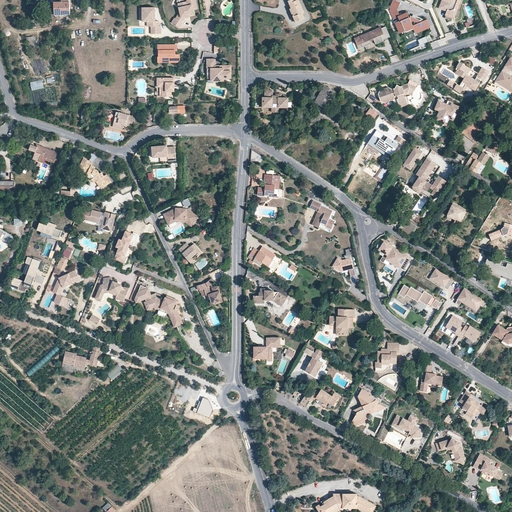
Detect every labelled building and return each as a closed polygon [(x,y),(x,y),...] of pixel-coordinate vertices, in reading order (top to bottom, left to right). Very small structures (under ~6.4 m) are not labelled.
[(55,15),(61,15),(61,13),(70,13),(69,0),(62,0),(62,2),(54,2),(55,15)] [(188,2),(182,3),(183,7),(179,8),(180,13),(179,15),(178,15),(176,18),(181,22),(186,17),(194,15),(193,9),(197,9),(196,0),(188,2)] [(290,0),(288,1),(291,8),(295,16),(293,17),(296,22),(304,18),(302,13),(304,12),(298,0),(297,0),(295,1),(294,0),(290,0)] [(458,0),(442,0),(440,8),(448,11),(445,18),(450,20),(451,18),(451,17),(451,15),(453,14),(454,16),(455,16),(457,17),(460,11),(456,9),(459,1),(458,0)] [(398,10),(400,4),(394,1),(390,9),(391,10),(392,13),(398,10)] [(156,21),(156,7),(143,7),(143,21),(152,21),(152,34),(162,33),(161,26),(160,26),(160,21),(156,21)] [(401,17),(398,10),(392,13),(391,13),(394,20),(399,18),(401,17)] [(424,22),(423,20),(410,16),(409,18),(408,14),(401,17),(399,18),(401,22),(399,23),(398,23),(396,24),(400,33),(402,33),(405,31),(406,32),(410,30),(407,23),(410,21),(411,23),(417,23),(418,25),(413,27),(414,30),(415,32),(418,30),(419,31),(426,28),(426,27),(430,26),(427,20),(424,22)] [(181,22),(176,18),(175,17),(171,21),(178,27),(182,23),(181,22)] [(403,35),(414,30),(413,27),(411,23),(410,21),(407,23),(410,30),(406,32),(405,31),(402,33),(403,35)] [(416,34),(430,28),(430,26),(426,27),(426,28),(419,31),(418,30),(415,32),(416,34)] [(391,37),(386,27),(381,29),(381,28),(355,40),(358,46),(362,44),(364,48),(372,44),(370,41),(374,39),(376,45),(384,42),(383,41),(391,37)] [(446,38),(430,44),(433,49),(447,44),(446,40),(454,37),(452,32),(445,35),(446,38)] [(177,45),(158,45),(159,51),(159,56),(161,56),(161,61),(180,61),(180,55),(174,55),(174,51),(176,51),(177,45)] [(486,62),(493,66),(497,59),(490,55),(486,62)] [(511,59),(509,58),(495,80),(511,90),(511,89),(511,80),(508,78),(511,71),(511,59)] [(231,66),(220,66),(219,65),(215,65),(215,59),(207,59),(207,78),(211,78),(213,81),(221,81),(223,78),(231,78),(231,66)] [(474,90),(480,81),(482,82),(489,72),(482,68),(474,81),(466,76),(470,69),(460,63),(456,67),(458,69),(457,70),(455,73),(463,79),(458,86),(456,84),(453,89),(460,93),(462,90),(465,85),(466,85),(474,90)] [(511,80),(511,89),(511,90),(495,80),(494,82),(511,92),(511,77),(511,75),(511,71),(508,78),(511,80)] [(174,78),(157,78),(157,87),(162,87),(162,92),(165,92),(165,97),(171,97),(171,92),(171,87),(174,87),(174,78)] [(42,79),(30,82),(32,92),(45,89),(42,79)] [(453,89),(456,84),(449,80),(446,84),(453,89)] [(418,84),(410,81),(409,84),(401,87),(400,89),(397,90),(396,89),(393,90),(389,89),(381,92),(379,96),(382,103),(385,105),(394,101),(396,98),(399,96),(399,99),(398,99),(398,100),(400,104),(401,104),(408,101),(406,96),(405,97),(404,94),(407,92),(413,95),(418,84)] [(337,92),(324,85),(314,102),(327,109),(337,92)] [(307,94),(299,89),(294,98),(302,102),(303,100),(307,94)] [(262,99),(262,108),(272,108),(279,108),(287,108),(287,99),(280,99),(276,99),(276,97),(274,97),(270,97),(270,91),(264,92),(264,99),(262,99)] [(359,107),(358,108),(364,112),(362,115),(364,117),(363,119),(368,122),(370,118),(375,111),(371,108),(365,105),(363,107),(360,105),(362,103),(354,98),(351,102),(359,107)] [(454,102),(448,99),(447,103),(443,101),(442,103),(438,101),(437,105),(435,108),(438,109),(437,111),(439,112),(435,119),(441,122),(442,119),(446,122),(449,116),(453,118),(459,106),(453,103),(454,102)] [(370,118),(374,121),(378,115),(379,114),(375,111),(370,118)] [(133,127),(135,117),(116,112),(113,121),(122,124),(122,121),(126,122),(125,125),(133,127)] [(462,133),(473,140),(478,134),(481,129),(471,122),(462,133)] [(476,143),(481,136),(478,134),(473,140),(476,143)] [(385,143),(382,141),(374,136),(366,147),(371,150),(373,147),(379,151),(384,154),(393,141),(388,138),(385,143)] [(399,136),(396,140),(403,145),(406,141),(400,136),(399,136)] [(150,144),(150,160),(173,160),(173,156),(177,156),(177,146),(169,146),(169,144),(164,144),(160,144),(150,144)] [(50,157),(52,153),(37,147),(31,145),(30,150),(35,152),(34,156),(40,158),(39,161),(48,165),(49,161),(54,163),(55,159),(50,157)] [(38,145),(37,147),(52,153),(50,157),(55,159),(57,160),(60,153),(38,145)] [(415,147),(405,162),(413,167),(422,152),(415,147)] [(483,152),(477,160),(483,164),(485,165),(490,156),(483,152)] [(478,156),(474,153),(466,166),(477,173),(483,164),(477,160),(476,159),(478,156)] [(95,168),(91,166),(92,164),(93,162),(84,157),(79,169),(87,173),(86,175),(87,176),(88,177),(89,178),(89,179),(91,180),(93,180),(94,183),(96,181),(101,188),(108,184),(103,176),(104,176),(102,172),(100,173),(97,170),(95,168)] [(437,164),(427,158),(423,163),(433,170),(437,164)] [(433,170),(423,163),(420,169),(430,175),(433,170)] [(430,175),(420,169),(417,174),(418,175),(426,181),(430,175)] [(268,192),(273,193),(274,189),(277,189),(279,175),(264,174),(263,188),(257,187),(257,195),(264,196),(264,194),(268,194),(268,192)] [(415,183),(413,187),(414,188),(421,192),(423,188),(428,191),(431,188),(434,190),(432,194),(437,198),(442,190),(441,190),(433,185),(426,181),(418,175),(416,179),(418,180),(415,183)] [(441,190),(447,181),(439,176),(433,185),(441,190)] [(0,191),(15,192),(14,183),(0,182),(0,191)] [(432,194),(428,191),(423,188),(421,192),(414,188),(413,189),(421,194),(422,193),(430,197),(432,194)] [(331,228),(334,221),(329,219),(333,211),(321,206),(322,204),(313,200),(310,207),(318,211),(312,225),(324,230),(326,226),(331,228)] [(448,217),(456,221),(457,219),(462,221),(467,211),(462,209),(461,211),(459,210),(460,208),(453,205),(448,217)] [(169,222),(176,218),(186,219),(192,225),(199,218),(189,209),(179,208),(175,210),(176,211),(173,212),(173,211),(165,214),(169,222)] [(90,222),(90,221),(99,223),(100,220),(103,221),(106,223),(107,225),(107,226),(106,229),(113,231),(116,215),(112,214),(110,213),(105,212),(105,216),(104,217),(101,216),(102,215),(102,213),(98,212),(96,212),(96,211),(92,210),(91,213),(85,211),(82,220),(90,222)] [(170,224),(176,221),(185,222),(191,227),(192,225),(186,219),(176,218),(169,222),(170,224)] [(412,237),(418,227),(406,219),(399,229),(412,237)] [(41,223),(38,231),(60,239),(63,231),(56,229),(57,226),(50,223),(49,226),(41,223)] [(492,240),(507,234),(511,235),(511,236),(511,235),(511,224),(506,223),(505,227),(502,229),(489,235),(492,240)] [(0,239),(4,242),(10,246),(15,239),(0,229),(0,239)] [(134,233),(127,230),(123,240),(120,239),(117,246),(120,247),(115,258),(126,263),(133,247),(136,246),(137,246),(141,237),(139,233),(134,231),(134,233)] [(389,256),(394,248),(385,242),(380,250),(389,256)] [(180,250),(190,262),(196,257),(198,258),(203,254),(198,248),(196,250),(193,246),(192,248),(188,243),(180,250)] [(74,249),(67,246),(58,268),(61,269),(65,271),(74,249)] [(261,266),(263,262),(271,267),(276,261),(273,259),(276,255),(263,247),(260,251),(260,252),(261,253),(260,256),(258,255),(256,257),(254,261),(254,262),(261,266)] [(256,257),(258,255),(260,252),(260,251),(254,248),(251,254),(256,257)] [(412,259),(394,248),(389,256),(386,259),(404,271),(412,259)] [(38,269),(41,261),(33,258),(28,256),(26,262),(31,264),(25,281),(13,276),(10,283),(19,286),(18,289),(26,292),(27,289),(31,290),(35,278),(37,278),(36,281),(44,284),(46,276),(43,275),(37,273),(38,269)] [(41,270),(45,260),(34,256),(33,258),(41,261),(38,269),(41,270)] [(511,265),(488,257),(484,270),(511,278),(511,265)] [(343,261),(338,258),(333,267),(341,272),(349,270),(351,277),(356,276),(352,259),(343,261)] [(454,281),(436,269),(430,279),(448,290),(454,281)] [(59,304),(62,296),(59,295),(63,287),(63,285),(66,284),(67,286),(79,280),(75,271),(67,274),(58,278),(59,279),(58,279),(52,293),(57,294),(54,302),(59,304)] [(125,302),(130,289),(125,287),(125,288),(121,287),(119,286),(118,284),(114,282),(113,282),(112,278),(104,280),(104,281),(103,281),(104,285),(102,286),(98,294),(103,296),(105,293),(110,293),(110,291),(118,294),(118,296),(117,297),(119,298),(120,300),(125,302)] [(216,284),(214,281),(208,285),(204,285),(197,287),(198,290),(201,290),(205,289),(205,292),(206,297),(208,297),(210,297),(211,301),(211,304),(214,306),(215,307),(217,306),(224,305),(223,299),(222,294),(222,293),(221,289),(221,288),(220,288),(219,288),(215,288),(215,293),(212,294),(211,287),(216,284)] [(169,297),(167,301),(161,299),(159,293),(154,295),(151,288),(142,285),(136,299),(138,302),(148,298),(150,301),(152,307),(158,305),(164,308),(163,310),(169,313),(170,310),(173,312),(179,324),(181,324),(182,325),(187,323),(181,311),(175,308),(176,306),(178,307),(180,302),(178,301),(179,299),(171,296),(170,298),(169,297)] [(422,294),(411,287),(410,288),(404,285),(398,294),(404,298),(406,295),(417,302),(418,300),(421,302),(427,306),(433,297),(424,291),(422,294)] [(465,288),(456,303),(460,306),(463,301),(474,308),(477,303),(481,305),(484,300),(465,288)] [(259,300),(265,300),(272,300),(281,306),(286,297),(277,292),(273,292),(273,293),(270,293),(270,290),(264,290),(264,289),(260,289),(260,292),(259,292),(259,295),(252,296),(252,303),(259,303),(259,300)] [(67,299),(62,296),(59,304),(64,307),(67,299)] [(178,301),(180,302),(178,307),(176,306),(175,308),(181,311),(184,309),(183,308),(184,305),(181,304),(182,301),(179,299),(178,301)] [(436,309),(440,303),(435,300),(431,306),(436,309)] [(151,312),(157,309),(162,311),(161,312),(172,317),(177,328),(182,325),(181,324),(179,324),(173,312),(170,310),(169,313),(163,310),(164,308),(158,305),(152,307),(150,301),(147,303),(151,312)] [(348,320),(346,319),(346,316),(352,317),(354,317),(354,309),(338,308),(338,316),(329,315),(329,325),(336,325),(336,327),(340,327),(340,334),(347,334),(347,327),(348,320)] [(100,318),(93,314),(90,320),(98,324),(100,318)] [(460,326),(463,321),(453,315),(445,327),(456,333),(455,334),(458,336),(464,328),(460,326)] [(481,333),(470,326),(469,328),(466,325),(464,328),(458,336),(462,339),(464,336),(475,343),(481,333)] [(501,327),(496,335),(504,340),(509,344),(508,346),(511,346),(511,329),(508,331),(507,330),(501,326),(501,327)] [(295,336),(299,330),(293,327),(289,333),(295,336)] [(280,338),(267,338),(267,347),(254,347),(254,359),(266,359),(266,361),(272,361),(272,347),(280,347),(280,338)] [(388,362),(390,362),(390,360),(396,360),(396,352),(399,352),(399,343),(387,342),(387,349),(387,351),(380,351),(377,351),(377,361),(375,361),(375,367),(380,367),(381,362),(382,362),(388,362)] [(60,349),(56,345),(25,373),(29,377),(60,349)] [(66,351),(63,362),(74,365),(73,367),(85,370),(86,365),(87,360),(87,358),(76,355),(77,354),(66,351)] [(93,351),(91,358),(98,360),(100,353),(93,351)] [(312,357),(313,358),(306,372),(320,379),(327,365),(323,363),(325,358),(322,357),(315,353),(312,357)] [(91,358),(90,361),(89,366),(96,368),(97,366),(98,360),(91,358)] [(98,360),(97,366),(103,368),(105,361),(98,360)] [(118,364),(107,375),(113,381),(124,370),(118,364)] [(421,375),(425,375),(425,380),(422,379),(420,389),(426,390),(428,384),(438,386),(439,383),(442,383),(444,377),(437,376),(434,375),(432,373),(430,373),(432,365),(423,364),(421,375)] [(60,389),(53,383),(44,396),(51,401),(56,395),(60,389)] [(86,393),(73,385),(68,393),(81,401),(86,393)] [(315,400),(316,398),(327,405),(328,403),(330,401),(335,404),(340,395),(335,392),(333,396),(321,389),(320,392),(316,390),(311,398),(315,400)] [(367,418),(366,415),(373,411),(373,410),(373,409),(374,406),(376,402),(377,400),(369,396),(370,394),(361,389),(357,396),(361,406),(358,407),(359,410),(356,411),(351,421),(355,423),(364,419),(367,418)] [(464,406),(462,408),(467,411),(465,415),(472,419),(474,415),(477,417),(480,412),(483,414),(486,409),(479,405),(478,405),(473,402),(474,400),(470,397),(471,394),(466,391),(459,402),(464,406)] [(68,404),(56,395),(51,401),(62,411),(68,404)] [(302,404),(304,406),(309,398),(309,397),(305,395),(300,403),(302,404)] [(376,410),(376,411),(385,407),(376,402),(374,406),(376,410)] [(399,429),(400,426),(404,428),(404,430),(410,433),(409,434),(412,436),(413,438),(422,437),(421,430),(414,426),(417,419),(411,416),(408,421),(398,416),(393,426),(399,429)] [(493,426),(499,428),(501,422),(495,420),(493,426)] [(448,446),(451,448),(450,449),(453,451),(454,450),(455,450),(457,456),(455,457),(454,460),(463,462),(464,457),(460,447),(458,446),(459,443),(450,438),(449,441),(445,439),(435,442),(437,449),(445,446),(446,443),(449,445),(448,446)] [(498,467),(489,462),(490,459),(479,453),(475,461),(479,463),(482,465),(484,467),(483,469),(482,471),(481,472),(483,472),(486,474),(487,472),(499,478),(503,472),(497,469),(498,467)] [(479,463),(475,461),(472,466),(476,468),(480,470),(482,471),(483,469),(481,468),(478,466),(479,463)] [(309,507),(316,500),(311,494),(303,501),(309,507)] [(358,496),(358,494),(336,494),(336,496),(334,496),(324,502),(325,504),(321,506),(320,508),(322,511),(331,511),(332,511),(343,506),(358,505),(369,511),(372,511),(373,511),(376,505),(359,496),(358,496)] [(110,503),(104,508),(107,511),(115,511),(117,511),(110,503)]
